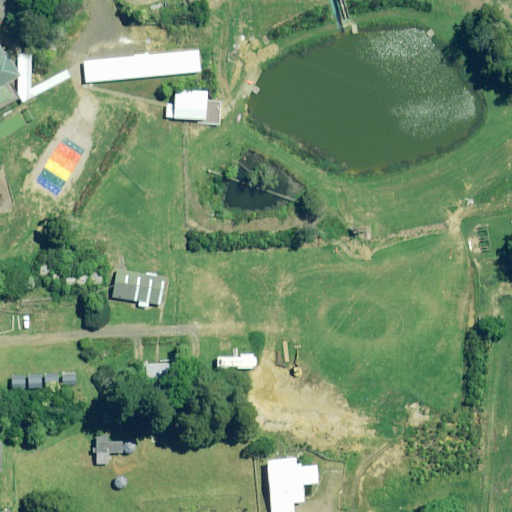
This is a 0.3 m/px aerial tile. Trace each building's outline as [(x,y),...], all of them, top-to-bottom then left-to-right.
[(0,105),(15,97),(8,86),(24,77),(9,52),(8,53),(0,40),(0,105)] [(201,51),(86,62),(88,80),(203,69),(201,51)] [(37,92),(38,94),(71,77),(69,73),(42,86),(43,88),(37,92)] [(209,94),(176,92),(175,109),(174,118),(207,120),(209,94)] [(354,224),(348,225),(350,234),(362,232),(361,227),(354,228),(354,224)] [(39,276),(40,277),(42,278),(45,278),(47,277),(48,276),(50,274),(50,272),(50,270),(49,268),(48,267),(46,266),(44,265),(42,265),(40,266),(38,268),(37,270),(37,272),(38,274),(39,276)] [(166,277),(118,270),(113,296),(162,304),(166,277)] [(52,282),(53,283),(55,284),(57,284),(60,283),(61,282),(62,280),(63,278),(63,276),(62,274),(61,273),(59,271),(57,271),(55,271),(53,272),(51,274),(50,276),(50,278),(51,280),(52,282)] [(79,285),(81,286),(83,287),(85,287),(87,286),(89,285),(90,283),(90,281),(90,279),(90,277),(88,275),(86,274),(84,274),(82,274),(80,275),(79,276),(78,278),(77,281),(78,283),(79,285)] [(94,285),(95,286),(97,287),(100,287),(102,286),(103,285),(105,283),(105,281),(105,279),(104,277),(103,275),(101,274),(99,274),(97,274),(95,275),(93,277),(92,279),(92,281),(93,283),(94,285)] [(65,286),(67,287),(69,288),(71,288),(73,288),(75,286),(76,285),(76,283),(76,280),(75,278),(74,277),(72,276),(70,275),(68,276),(66,276),(64,278),(64,280),(63,282),(64,284),(65,286)] [(495,323),(495,315),(478,316),(478,324),(495,323)] [(77,386),(76,375),(63,376),(64,387),(77,386)] [(60,387),(59,376),(45,377),(46,388),(60,387)] [(25,389),(25,378),(11,379),(12,390),(25,389)] [(42,388),(42,378),(28,378),(29,389),(42,388)] [(102,423),(112,424),(113,411),(103,411),(102,423)] [(109,434),(94,435),(94,465),(109,465),(109,452),(119,452),(119,443),(109,443),(109,434)] [(125,453),(126,454),(128,455),(131,455),(133,454),(134,453),(136,451),(136,449),(136,447),(135,445),(134,443),(132,442),(130,442),(128,442),(126,443),(124,445),(123,447),(123,449),(124,451),(125,453)] [(293,453),(261,453),(264,497),(298,494),(298,478),(307,479),(308,462),(293,462),(293,453)] [(115,488),(117,489),(119,490),(121,490),(123,489),(125,488),(126,486),(127,484),(127,482),(126,480),(125,478),(123,477),(121,477),(118,477),(116,478),(115,480),(114,482),(114,484),(114,486),(115,488)]
